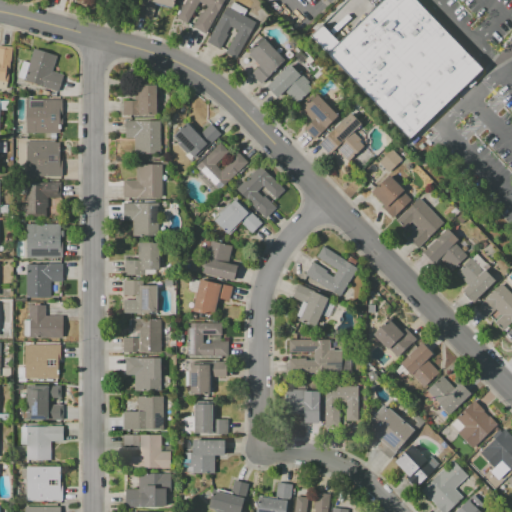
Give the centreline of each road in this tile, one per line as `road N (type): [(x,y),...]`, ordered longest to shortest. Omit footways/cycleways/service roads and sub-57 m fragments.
road 1 (residential): [(0,10),(187,66),(511,394)]
road 2 (residential): [(94,37),(94,511)]
road 3 (residential): [(325,201),(281,249),(265,282),(259,450),(294,452),(359,478),(394,511)]
